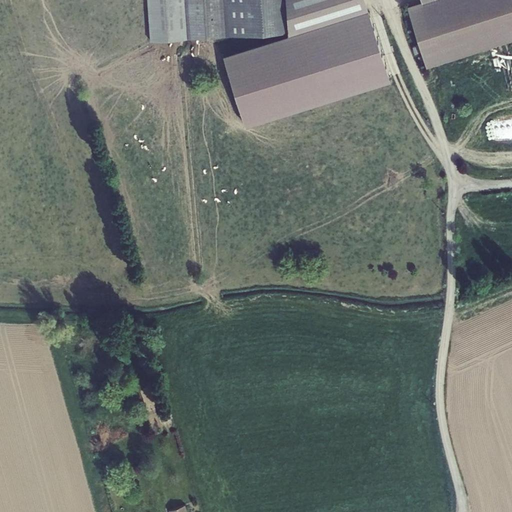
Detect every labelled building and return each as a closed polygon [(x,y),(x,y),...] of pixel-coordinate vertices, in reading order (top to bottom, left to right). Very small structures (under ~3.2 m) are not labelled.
[(147,0),(150,40),(182,37),(179,0),(147,0)] [(179,0),(182,37),(187,37),(187,38),(288,31),(285,0),(179,0)] [(511,0),(419,0),(407,4),(418,42),(431,39),(436,53),(511,25),(511,0)] [(511,25),(436,53),(423,57),(426,65),(511,38),(511,25)] [(423,57),(436,53),(431,39),(418,42),(423,57)] [(434,68),(428,70),(435,96),(441,94),(434,68)] [(168,408),(158,410),(161,420),(167,418),(170,418),(168,408)] [(168,509),(169,511),(187,511),(185,503),(181,504),(180,501),(168,505),(169,508),(168,509)]
